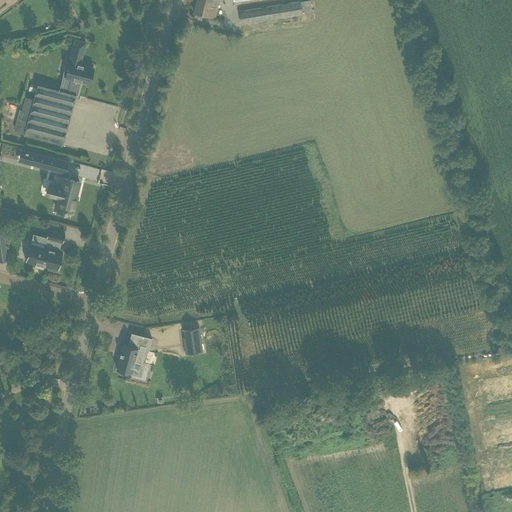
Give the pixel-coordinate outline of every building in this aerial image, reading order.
[(196,0),(193,12),(203,15),(208,16),(215,18),(217,8),(219,0),(196,0)] [(239,11),(241,23),(301,14),(299,1),(239,11)] [(70,59),(65,77),(71,78),(89,83),(93,68),(79,64),(80,62),(85,42),(75,39),(70,59)] [(25,131),(24,134),(62,144),(76,94),(37,84),(35,93),(29,112),(19,110),(14,128),(25,131)] [(27,163),(53,170),(53,169),(56,159),(56,158),(30,152),(31,152),(28,163),(27,163)] [(56,185),(54,196),(57,197),(55,207),(73,212),(76,201),(74,200),(79,182),(62,178),(60,186),(56,185)] [(26,191),(28,186),(15,183),(12,192),(9,191),(5,203),(28,210),(32,193),(26,191)] [(59,248),(61,241),(63,242),(65,234),(48,229),(43,247),(29,243),(25,260),(35,263),(34,266),(43,269),(44,265),(58,269),(62,252),(58,251),(59,248)] [(185,336),(183,337),(185,353),(202,351),(199,326),(184,329),(185,336)] [(123,344),(116,369),(127,372),(131,373),(134,361),(141,363),(145,346),(140,344),(139,348),(128,345),(123,344)] [(474,386),(464,387),(473,450),(482,449),(482,452),(499,450),(494,419),(511,416),(511,382),(493,386),(493,387),(475,389),(474,386)]
